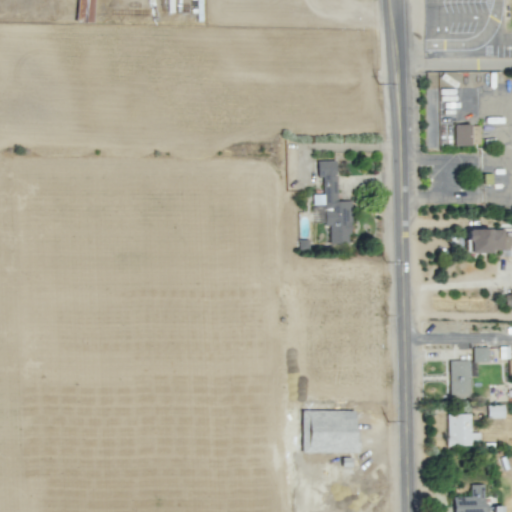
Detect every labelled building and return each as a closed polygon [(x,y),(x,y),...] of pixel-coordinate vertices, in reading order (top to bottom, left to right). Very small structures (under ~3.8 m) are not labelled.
[(91,22),(91,0),(86,0),(84,0),(75,0),(75,22),(91,22)] [(453,146),(478,145),(478,125),(453,125),(453,146)] [(335,160),(315,160),(315,177),(321,177),(321,195),(311,195),(311,205),(322,205),(322,226),(328,226),(328,244),(349,244),(348,201),(335,201),(335,160)] [(465,229),(464,251),(504,252),(505,230),(465,229)] [(503,306),(511,305),(511,290),(503,291),(503,306)] [(486,362),(486,347),(471,347),(471,362),(486,362)] [(447,361),(448,396),(468,396),(467,360),(447,361)] [(299,452),(354,453),(354,411),(300,410),(299,452)] [(469,413),(445,414),(445,446),(478,445),(478,432),(469,432),(469,413)] [(451,497),(451,511),(484,511),(484,484),(469,485),(469,497),(451,497)]
